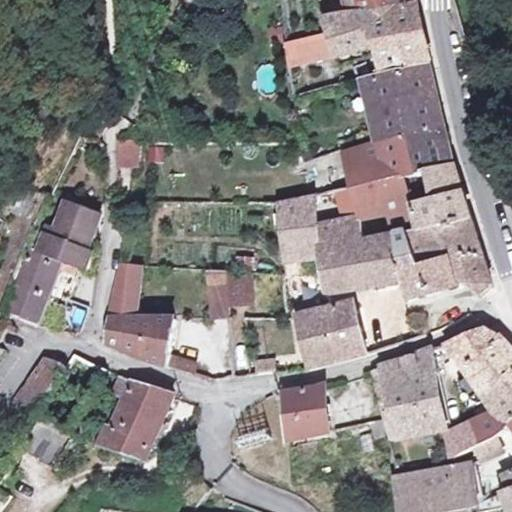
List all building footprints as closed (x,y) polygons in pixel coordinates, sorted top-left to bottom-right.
[(364,0),(368,14),(371,13),(417,6),(415,0),(364,0)] [(378,44),(424,34),(421,22),(417,6),(371,13),(378,44)] [(335,56),(378,44),(371,13),(368,14),(324,18),(335,56)] [(380,54),(426,44),(424,34),(378,44),(380,54)] [(430,62),(426,44),(380,54),(384,72),(430,62)] [(271,64),(254,68),(261,95),(278,90),(271,64)] [(447,130),(438,96),(438,95),(432,69),(367,82),(378,143),(410,137),(447,130)] [(410,137),(419,176),(437,172),(456,168),(451,148),(447,130),(410,137)] [(353,188),(361,219),(389,215),(391,226),(419,221),(415,205),(408,207),(402,180),(419,176),(410,137),(378,143),(333,163),(339,191),(353,188)] [(116,142),(117,168),(137,168),(140,142),(116,142)] [(437,172),(443,199),(464,194),(456,168),(437,172)] [(86,181),(81,196),(102,204),(102,185),(86,181)] [(35,191),(19,186),(12,212),(28,216),(35,191)] [(464,194),(443,199),(415,205),(419,221),(421,232),(473,221),(469,208),(464,194)] [(102,204),(81,196),(80,199),(102,207),(102,204)] [(304,264),(326,262),(325,255),(367,244),(361,219),(320,226),(316,197),(284,204),(290,277),(304,276),(304,264)] [(62,264),(81,271),(89,250),(102,214),(69,202),(55,231),(46,227),(40,238),(35,250),(44,254),(44,257),(62,264)] [(494,287),(482,250),(473,221),(421,232),(410,235),(421,260),(424,269),(454,260),(462,287),(468,285),(481,296),(494,287)] [(35,250),(40,238),(32,234),(14,278),(51,292),(62,264),(44,257),(44,254),(35,250)] [(399,237),(407,281),(410,302),(431,296),(424,269),(421,260),(410,235),(399,237)] [(407,281),(399,237),(367,244),(325,255),(326,262),(330,295),(407,281)] [(89,250),(81,271),(94,276),(97,253),(89,250)] [(234,269),(205,270),(207,313),(256,310),(253,255),(233,256),(234,269)] [(431,296),(462,287),(454,260),(424,269),(431,296)] [(115,318),(115,320),(132,320),(141,267),(120,266),(112,314),(115,318)] [(38,327),(51,292),(14,278),(1,310),(38,327)] [(71,300),(66,313),(86,321),(90,307),(71,300)] [(356,306),(298,319),(309,370),(369,355),(356,306)] [(82,332),(86,321),(66,313),(58,332),(82,332)] [(143,360),(169,367),(171,358),(177,321),(132,320),(115,320),(109,344),(143,360)] [(511,377),(511,348),(501,337),(499,339),(488,331),(449,347),(450,350),(455,349),(489,397),(511,377)] [(374,372),(379,395),(438,378),(442,377),(437,351),(374,372)] [(42,358),(13,405),(37,420),(70,368),(42,358)] [(194,365),(171,358),(169,367),(192,374),(194,365)] [(500,413),(475,426),(482,447),(498,439),(508,434),(511,426),(511,377),(489,397),(500,413)] [(448,431),(438,378),(379,395),(385,422),(385,424),(396,422),(400,441),(448,431)] [(122,379),(116,393),(128,397),(107,448),(149,461),(176,396),(122,379)] [(289,443),(330,434),(327,387),(284,395),(289,443)] [(385,422),(373,424),(377,441),(388,439),(385,424),(385,422)] [(455,459),(476,449),(482,447),(475,426),(448,439),(452,459),(452,460),(455,459)] [(45,436),(36,455),(51,461),(59,442),(45,436)] [(482,447),(476,449),(483,462),(504,453),(498,439),(482,447)] [(397,479),(401,511),(451,511),(479,507),(472,466),(397,479)] [(511,511),(511,491),(503,494),(508,511),(511,511)]
